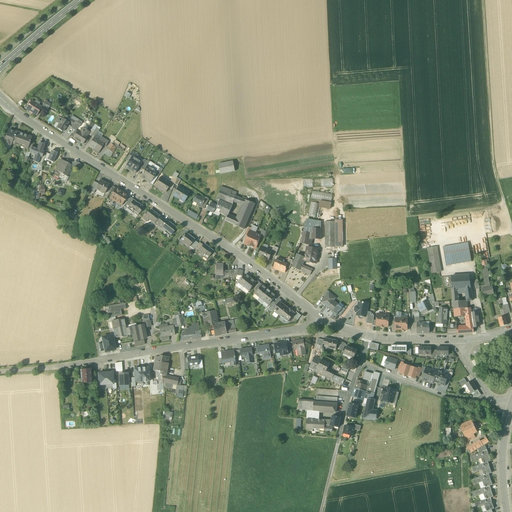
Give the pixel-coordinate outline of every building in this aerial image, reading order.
[(26,109),(36,115),(38,112),(41,107),(39,106),(34,103),(31,101),(26,109)] [(62,132),(63,132),(68,123),(63,120),(61,122),(58,120),(56,123),(59,124),(56,128),(62,132)] [(70,136),(73,138),(76,134),(77,135),(78,132),(76,130),(81,125),(77,123),(76,122),(74,124),(71,128),(75,131),(70,136)] [(73,139),(82,145),(88,135),(90,133),(89,133),(86,131),(82,128),(80,132),(79,131),(78,132),(77,135),(76,134),(73,138),(73,139)] [(11,145),(11,143),(13,137),(11,136),(13,131),(8,130),(6,137),(3,143),(4,143),(5,145),(8,146),(11,145)] [(15,143),(20,145),(24,135),(15,132),(13,137),(11,143),(15,145),(15,143)] [(32,138),(24,135),(20,145),(25,146),(24,148),(28,149),(30,143),(32,138)] [(89,146),(94,149),(100,140),(101,138),(96,135),(94,137),(89,146)] [(105,143),(100,140),(94,149),(93,151),(98,154),(103,146),(105,143)] [(30,153),(29,153),(35,155),(33,161),(38,164),(38,163),(40,157),(42,158),(42,155),(44,152),(42,151),(45,145),(39,143),(37,149),(32,147),(30,153)] [(108,150),(113,153),(116,147),(111,145),(110,147),(108,150)] [(47,160),(53,163),(57,154),(51,151),(50,155),(47,160)] [(132,157),(137,160),(139,156),(132,151),(129,155),(132,157)] [(125,168),(130,171),(137,160),(132,157),(128,162),(125,168)] [(72,166),(67,163),(60,159),(55,171),(60,173),(65,176),(67,177),(72,167),(72,166)] [(142,163),(137,160),(130,171),(135,174),(139,167),(142,163)] [(72,167),(78,170),(81,164),(74,161),(73,163),(74,163),(72,166),(72,167)] [(220,173),(220,175),(235,172),(233,162),(218,165),(219,170),(220,173)] [(140,177),(145,180),(152,169),(147,166),(147,165),(145,170),(140,177)] [(157,172),(152,169),(145,180),(150,184),(155,176),(157,172)] [(59,178),(58,177),(60,173),(55,171),(51,178),(53,179),(55,177),(58,178),(59,178)] [(155,187),(165,193),(168,187),(171,183),(170,183),(167,181),(166,182),(160,178),(155,187)] [(333,178),(304,179),(304,187),(333,186),(333,178)] [(100,192),(104,194),(109,185),(100,180),(98,184),(95,189),(95,190),(96,189),(100,192)] [(93,193),(93,194),(95,190),(95,189),(98,184),(94,182),(89,192),(93,193)] [(184,202),(188,196),(186,195),(188,192),(178,186),(176,189),(177,190),(173,196),(179,199),(180,198),(184,201),(184,202)] [(228,204),(233,206),(234,202),(235,196),(231,195),(232,191),(220,187),(216,200),(218,201),(219,200),(228,204)] [(110,198),(116,202),(122,192),(121,191),(120,191),(119,191),(119,190),(116,188),(114,191),(114,192),(113,194),(112,195),(111,195),(110,198)] [(95,190),(93,194),(103,198),(104,194),(100,192),(96,189),(95,190)] [(312,191),(312,198),(332,200),(333,193),(312,191)] [(123,192),(122,192),(116,202),(122,206),(122,205),(124,203),(124,202),(123,202),(124,201),(125,199),(126,199),(128,196),(128,195),(125,194),(124,194),(123,193),(123,192)] [(199,205),(202,206),(205,200),(204,199),(195,195),(192,201),(199,205)] [(244,205),(241,211),(250,215),(255,204),(254,204),(246,201),(242,199),(239,198),(237,203),(244,205)] [(218,201),(217,205),(222,208),(220,214),(227,217),(228,215),(233,206),(228,204),(219,200),(218,201)] [(133,211),(138,215),(141,211),(140,210),(143,207),(136,201),(135,203),(132,201),(128,206),(125,210),(130,214),(132,212),(133,211)] [(316,217),(319,203),(311,202),(308,216),(316,217)] [(214,211),(220,214),(222,208),(217,205),(216,206),(210,203),(207,210),(213,213),(214,211)] [(149,220),(155,224),(159,218),(154,214),(155,213),(151,210),(149,213),(148,212),(142,219),(147,222),(149,220)] [(188,210),(186,215),(190,217),(196,220),(198,216),(188,210)] [(244,230),(249,218),(240,214),(238,219),(235,225),(244,230)] [(228,215),(227,217),(225,221),(235,225),(238,219),(228,215)] [(157,226),(158,225),(163,219),(162,219),(162,220),(159,218),(155,224),(157,226)] [(306,220),(305,227),(314,229),(317,229),(321,230),(321,222),(306,220)] [(168,233),(171,235),(174,232),(173,230),(175,227),(170,223),(169,224),(166,221),(163,224),(164,225),(162,228),(161,228),(161,229),(165,232),(166,231),(169,233),(168,233)] [(325,222),(325,248),(336,248),(336,247),(335,222),(325,222)] [(312,240),(313,240),(314,229),(305,227),(303,235),(302,238),(312,240)] [(244,244),(250,246),(255,234),(250,231),(248,236),(244,244)] [(180,241),(189,248),(189,247),(190,245),(194,240),(191,238),(192,238),(186,233),(184,236),(184,235),(180,241)] [(256,234),(255,234),(250,246),(255,249),(260,239),(261,236),(260,236),(256,234)] [(190,245),(195,249),(199,244),(194,240),(190,245)] [(199,243),(199,244),(195,249),(198,251),(203,245),(199,243)] [(443,247),(444,254),(461,251),(469,250),(468,243),(443,247)] [(197,253),(204,258),(205,255),(208,257),(213,251),(206,246),(205,247),(203,245),(198,251),(197,253)] [(259,257),(268,261),(271,255),(272,251),(267,249),(263,247),(259,257)] [(427,249),(432,273),(441,272),(437,247),(427,249)] [(305,261),(316,263),(319,250),(315,249),(315,250),(312,249),(307,248),(305,258),(305,261)] [(469,250),(461,251),(463,263),(471,262),(469,250)] [(446,266),(463,263),(461,251),(444,254),(446,266)] [(292,267),(299,271),(302,265),(303,261),(305,261),(305,258),(297,254),(292,267)] [(280,271),(284,273),(286,270),(286,269),(286,267),(287,265),(287,264),(282,262),(277,260),(274,267),(281,271),(280,271)] [(481,286),(483,296),(494,294),(492,285),(490,285),(488,278),(489,278),(487,262),(486,260),(481,261),(485,282),(485,285),(481,286)] [(226,275),(226,277),(229,277),(229,270),(223,271),(223,268),(224,268),(223,268),(223,264),(216,264),(216,275),(220,275),(224,275),(226,275)] [(313,270),(302,265),(299,271),(310,275),(313,270)] [(238,283),(244,288),(251,279),(246,274),(238,283)] [(469,275),(459,276),(460,289),(465,289),(466,293),(466,295),(472,294),(469,275)] [(451,277),(452,290),(456,289),(460,289),(459,276),(451,277)] [(256,283),(251,279),(244,288),(249,292),(254,286),(256,283)] [(255,294),(260,298),(267,289),(262,285),(257,291),(255,294)] [(271,293),(267,289),(260,298),(264,301),(271,293)] [(276,296),(271,293),(264,301),(269,305),(272,301),(276,296)] [(333,311),(338,305),(330,299),(332,296),(329,294),(329,293),(326,297),(322,302),(333,311)] [(336,299),(330,293),(329,294),(332,296),(330,299),(338,305),(338,304),(334,301),(336,299)] [(453,309),(454,309),(467,308),(466,302),(466,301),(457,301),(457,297),(453,298),(453,302),(453,309)] [(421,312),(424,311),(424,310),(428,308),(428,307),(431,305),(428,300),(427,300),(422,303),(417,305),(421,312)] [(274,311),(280,316),(287,307),(282,303),(281,305),(279,303),(276,306),(273,310),(274,311)] [(366,317),(366,316),(366,312),(368,304),(364,304),(363,303),(364,303),(363,303),(362,303),(363,303),(362,304),(359,303),(358,307),(357,307),(355,308),(355,311),(356,312),(357,312),(357,316),(358,316),(365,317),(366,317)] [(108,311),(109,318),(115,317),(121,315),(120,309),(125,308),(125,309),(126,309),(126,308),(125,308),(125,304),(123,304),(119,305),(109,306),(110,311),(108,311)] [(503,310),(504,314),(510,312),(508,304),(503,306),(502,306),(503,310)] [(195,310),(196,315),(201,314),(202,314),(202,313),(202,312),(203,312),(201,305),(196,307),(194,307),(194,310),(195,310)] [(338,305),(333,311),(331,313),(336,316),(337,314),(342,308),(338,305)] [(433,309),(431,305),(428,307),(428,308),(424,310),(424,311),(421,312),(422,315),(429,312),(433,309)] [(290,310),(287,307),(280,316),(288,322),(293,317),(295,313),(292,311),(293,311),(290,309),(290,310)] [(343,307),(342,308),(337,314),(340,316),(345,309),(343,307)] [(471,308),(467,308),(454,309),(454,317),(466,316),(467,316),(467,314),(471,314),(471,313),(471,308)] [(443,324),(447,324),(447,314),(447,310),(439,309),(439,313),(438,313),(437,324),(438,324),(443,324)] [(210,326),(212,326),(212,325),(219,324),(216,311),(202,313),(202,314),(203,317),(204,323),(210,322),(210,326)] [(293,317),(297,320),(301,316),(296,312),(295,313),(293,317)] [(474,313),(471,313),(471,314),(473,328),(479,327),(478,326),(478,325),(480,325),(478,312),(474,313)] [(467,326),(458,327),(458,333),(473,333),(473,328),(471,314),(467,314),(467,316),(466,316),(467,326)] [(498,318),(501,327),(507,325),(505,316),(498,318)] [(116,321),(111,322),(113,329),(125,326),(124,319),(116,321)] [(221,335),(227,334),(225,326),(225,323),(219,324),(221,335)] [(417,333),(429,334),(429,326),(424,326),(424,323),(419,323),(417,323),(417,324),(417,333)] [(451,334),(457,334),(457,326),(456,326),(456,323),(453,324),(453,326),(448,326),(447,328),(448,334),(451,334)] [(159,326),(161,338),(167,337),(168,336),(175,335),(173,327),(168,328),(167,327),(167,324),(160,326),(159,326)] [(181,338),(180,341),(188,340),(193,337),(194,339),(197,339),(196,333),(200,333),(200,331),(199,331),(198,324),(192,324),(192,326),(187,329),(187,328),(186,329),(184,330),(185,332),(182,333),(182,335),(182,336),(182,338),(181,338)] [(215,337),(221,335),(219,324),(212,325),(212,326),(213,331),(214,336),(215,337)] [(235,324),(225,326),(227,334),(236,332),(235,328),(235,324)] [(133,335),(134,341),(143,339),(146,338),(143,325),(135,327),(132,328),(126,329),(127,336),(133,335)] [(115,338),(127,336),(126,329),(125,326),(113,329),(114,335),(115,338)] [(111,336),(107,337),(107,339),(103,340),(103,343),(105,350),(105,352),(115,350),(115,348),(113,342),(112,336),(111,336)] [(327,348),(336,350),(338,341),(333,340),(330,340),(330,339),(325,338),(324,340),(323,345),(328,346),(327,348)] [(299,349),(300,356),(306,355),(305,348),(304,340),(292,342),(293,349),(293,350),(297,350),(299,349)] [(281,356),(288,355),(288,351),(287,346),(286,342),(275,344),(275,345),(276,353),(280,353),(281,356)] [(262,354),(263,358),(271,357),(269,345),(257,347),(258,347),(259,354),(262,354)] [(344,354),(354,358),(356,354),(356,353),(357,351),(347,346),(344,354)] [(247,357),(248,364),(254,363),(253,356),(253,355),(252,348),(240,350),(241,356),(241,358),(247,357)] [(230,362),(230,366),(236,365),(235,359),(236,358),(235,352),(234,352),(225,353),(221,353),(222,358),(223,363),(230,362)] [(156,371),(159,372),(161,363),(164,363),(168,364),(169,357),(159,356),(159,357),(155,357),(153,371),(156,371)] [(193,366),(199,365),(198,360),(198,357),(187,358),(188,367),(193,366)] [(315,371),(316,372),(318,368),(317,368),(317,367),(319,364),(320,363),(321,360),(316,357),(310,368),(315,371)] [(388,358),(387,361),(386,364),(385,367),(394,370),(395,367),(397,361),(388,358)] [(319,364),(317,367),(319,367),(320,366),(327,370),(327,369),(330,364),(321,360),(320,363),(319,364)] [(166,373),(168,364),(164,363),(161,363),(159,372),(161,377),(162,380),(163,382),(177,385),(178,379),(165,376),(166,373)] [(400,374),(407,376),(411,367),(403,364),(401,371),(400,374)] [(326,372),(327,370),(320,366),(319,367),(317,367),(317,368),(318,368),(316,372),(316,373),(326,378),(329,373),(326,372)] [(418,369),(411,367),(407,376),(415,379),(416,376),(418,369)] [(142,382),(141,368),(134,369),(134,378),(135,383),(142,382)] [(421,380),(427,382),(432,370),(426,368),(424,374),(421,380)] [(80,371),(81,383),(91,383),(91,377),(90,370),(80,371)] [(437,372),(432,370),(427,382),(433,384),(433,382),(437,372)] [(438,370),(437,372),(433,382),(439,384),(443,373),(438,370)] [(370,374),(363,372),(362,379),(368,381),(370,374)] [(119,375),(119,386),(124,386),(124,385),(128,385),(128,373),(123,373),(123,374),(119,375)] [(449,375),(443,373),(439,384),(445,386),(447,379),(449,375)] [(335,381),(342,385),(344,380),(334,375),(332,380),(335,381)] [(372,378),(370,387),(372,388),(370,393),(374,394),(378,380),(372,378)] [(459,382),(462,387),(465,385),(467,383),(464,379),(459,382)] [(365,391),(366,392),(367,386),(361,384),(362,382),(357,381),(354,388),(365,391)] [(465,385),(471,394),(474,392),(477,390),(471,381),(467,383),(465,385)] [(175,390),(177,385),(163,382),(163,384),(164,387),(166,388),(171,389),(175,390)] [(364,394),(365,391),(354,388),(351,397),(363,400),(363,398),(364,394)] [(383,401),(392,403),(393,401),(395,392),(396,390),(386,388),(385,390),(383,389),(382,394),(384,395),(383,401)] [(365,407),(365,410),(373,411),(373,399),(367,399),(366,405),(365,407)] [(299,400),(298,410),(307,410),(313,411),(314,402),(314,401),(299,400)] [(320,411),(336,413),(337,404),(322,403),(316,402),(314,402),(313,411),(320,411)] [(350,418),(355,419),(358,406),(350,404),(347,415),(351,416),(350,418)] [(307,410),(307,419),(319,420),(320,411),(313,411),(307,410)] [(376,411),(373,411),(365,410),(363,418),(375,419),(376,411)] [(480,417),(484,425),(486,430),(493,427),(487,414),(480,417)] [(333,427),(338,428),(340,418),(332,416),(331,421),(330,426),(333,427)] [(325,420),(319,420),(307,419),(306,430),(320,431),(332,432),(333,428),(325,427),(325,420)] [(469,426),(471,431),(475,429),(472,421),(460,426),(461,430),(469,426)] [(343,434),(350,435),(352,436),(354,430),(354,428),(353,428),(345,426),(343,434)] [(461,430),(466,442),(475,437),(473,434),(477,432),(475,429),(471,431),(469,426),(461,430)] [(469,454),(477,449),(483,446),(480,442),(480,441),(466,449),(469,454)] [(479,453),(482,452),(487,450),(485,445),(483,446),(477,449),(479,453)] [(481,459),(483,464),(488,462),(491,461),(488,453),(483,455),(482,452),(479,453),(479,454),(471,457),(473,462),(477,460),(481,459)] [(484,467),(483,464),(479,465),(471,468),(473,473),(478,471),(482,470),(484,476),(489,474),(491,473),(488,465),(484,467)] [(485,479),(484,476),(481,477),(472,480),(474,485),(479,483),(482,482),(484,488),(489,486),(492,485),(489,477),(485,479)] [(485,490),(484,488),(481,489),(473,492),(475,497),(480,495),(483,494),(485,500),(490,498),(493,497),(490,489),(485,490)] [(486,502),(485,500),(482,501),(474,504),(476,509),(481,507),(484,506),(486,511),(491,510),(494,509),(491,501),(486,502)]
